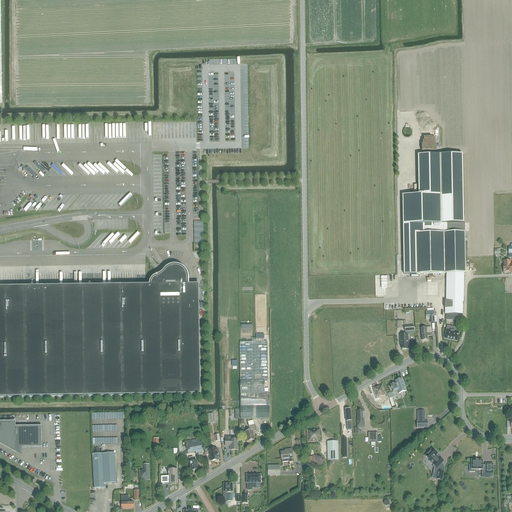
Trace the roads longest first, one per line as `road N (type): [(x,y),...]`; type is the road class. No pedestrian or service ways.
road 1 (unclassified): [(322,409),(306,374),(302,0)]
road 2 (tertiary): [(322,409),(430,355),(454,369),(471,431),(511,439)]
road 3 (tertiary): [(150,511),(322,409)]
